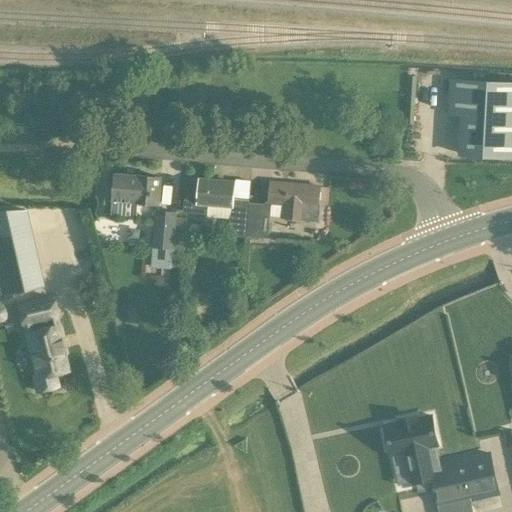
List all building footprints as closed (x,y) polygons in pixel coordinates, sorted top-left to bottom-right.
[(461,115),(459,155),(506,157),(511,156),(511,82),(450,79),(449,114),(461,115)] [(112,200),(136,202),(158,204),(160,177),(114,173),(112,200)] [(246,238),(246,237),(249,202),(249,201),(233,199),(235,182),(198,179),(198,184),(185,183),(183,212),(206,214),(207,204),(230,206),(228,236),(246,238)] [(303,221),(317,222),(320,186),(269,181),(268,202),(282,203),(280,218),(303,220),(303,221)] [(271,204),(249,202),(246,237),(268,239),(271,204)] [(175,212),(154,211),(150,267),(171,269),(172,255),(183,256),(186,219),(175,218),(175,212)] [(0,295),(0,296),(42,286),(28,223),(0,228),(0,295)] [(67,371),(57,327),(51,295),(17,302),(24,334),(33,378),(31,378),(34,391),(56,386),(53,373),(67,371)] [(471,511),(469,499),(498,493),(489,454),(441,465),(431,467),(427,447),(437,445),(431,415),(416,418),(415,416),(399,420),(400,422),(385,425),(386,431),(384,432),(387,449),(390,448),(391,454),(406,451),(413,482),(415,481),(433,477),(435,489),(440,511),(471,511)]
